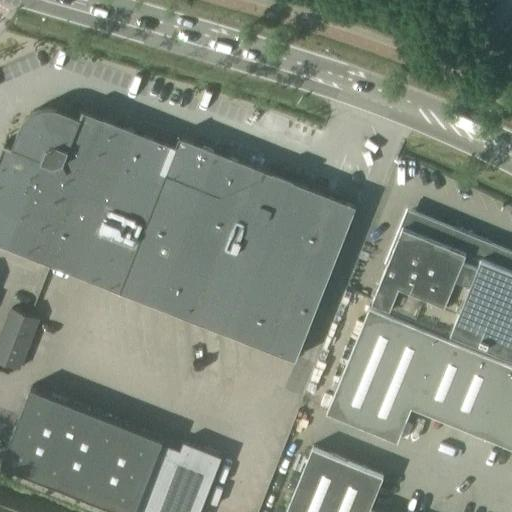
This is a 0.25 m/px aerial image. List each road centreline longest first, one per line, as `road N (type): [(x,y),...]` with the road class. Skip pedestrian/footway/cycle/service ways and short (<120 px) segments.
road 1 (unclassified): [(55,351),(274,434),(406,103)]
road 2 (secondary): [(406,103),(320,69),(67,0)]
road 3 (unclassified): [(312,425),(511,507)]
